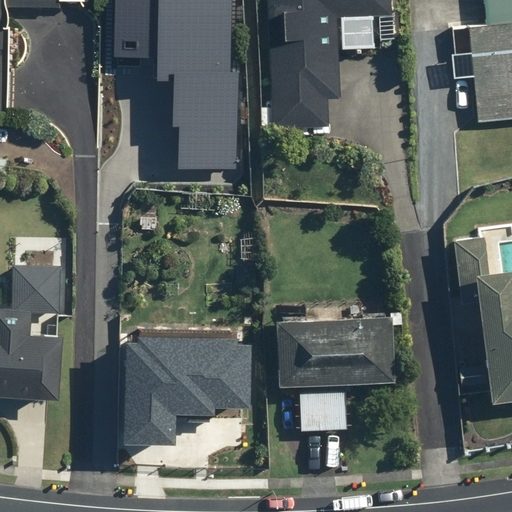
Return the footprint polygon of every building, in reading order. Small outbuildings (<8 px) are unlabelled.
[(0,0),(0,112),(8,112),(10,22),(4,21),(4,2),(61,3),(61,0),(0,0)] [(115,0),(114,48),(160,49),(159,73),(175,74),(172,162),(235,164),(239,66),(222,65),(224,0),(115,0)] [(267,0),(273,126),(329,124),(328,97),(341,97),(337,15),(391,12),(390,0),(267,0)] [(511,0),(483,0),(486,22),(469,23),(479,117),(511,113),(511,0)] [(480,298),(491,398),(511,395),(511,262),(488,266),(485,232),(454,235),(462,300),(480,298)] [(30,328),(31,309),(60,310),(60,261),(13,260),(12,303),(0,301),(0,390),(59,394),(63,331),(30,328)] [(276,314),(279,381),(300,381),(302,427),(348,426),(346,379),(396,377),(393,310),(276,314)] [(138,324),(138,391),(248,392),(248,325),(138,324)]
